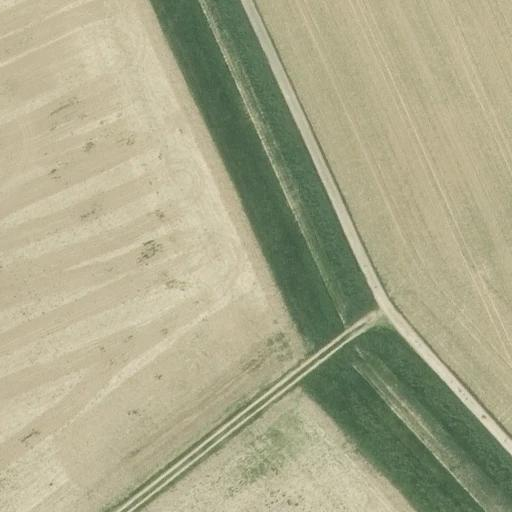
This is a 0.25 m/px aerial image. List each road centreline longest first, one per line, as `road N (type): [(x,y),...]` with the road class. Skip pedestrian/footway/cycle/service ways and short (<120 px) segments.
road 1 (track): [(511,451),(385,309),(249,0)]
road 2 (track): [(511,210),(129,511)]
